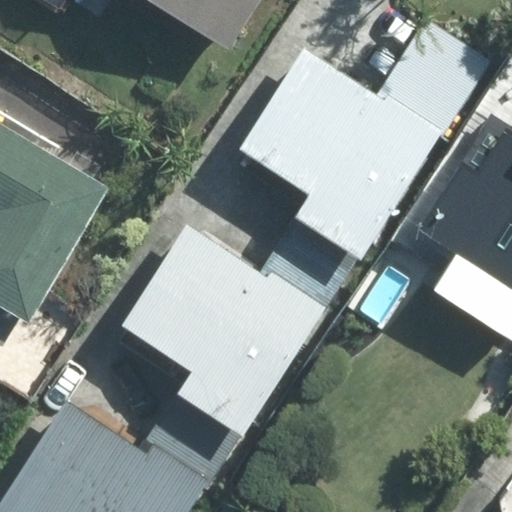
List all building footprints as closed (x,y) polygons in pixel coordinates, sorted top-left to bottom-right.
[(177,0),(232,36),(256,0),(177,0)] [(305,205),(365,244),(486,60),(427,21),(379,92),(308,45),(246,139),(318,187),(305,205)] [(0,335),(4,338),(24,306),(32,312),(111,184),(0,115),(0,335)] [(429,218),(511,273),(511,127),(510,126),(481,170),(468,161),(429,218)] [(249,427),(365,244),(305,205),(265,269),(190,222),(128,319),(200,364),(185,386),(249,427)] [(191,511),(249,427),(185,386),(145,449),(68,402),(3,504),(15,511),(191,511)]
